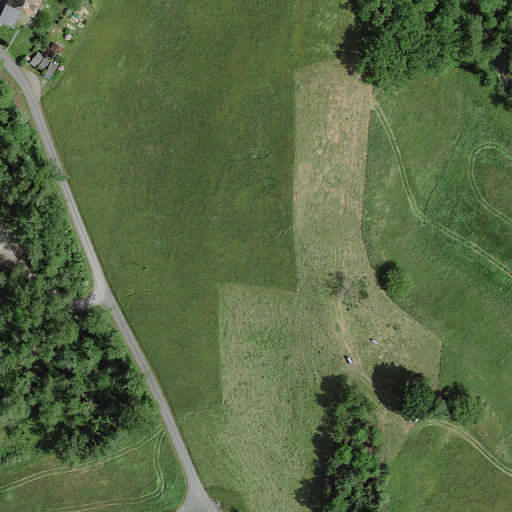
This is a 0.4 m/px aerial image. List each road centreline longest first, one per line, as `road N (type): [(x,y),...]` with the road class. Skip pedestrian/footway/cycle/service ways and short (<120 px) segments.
road 1 (track): [(0,53),(25,84),(108,298),(214,511)]
road 2 (track): [(511,471),(462,430),(355,374)]
road 3 (track): [(108,298),(78,305),(0,258)]
